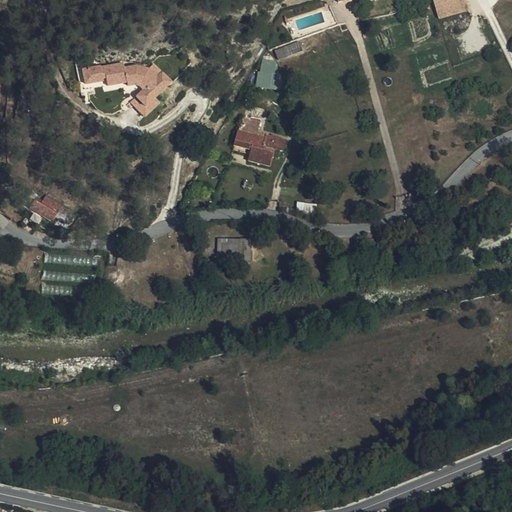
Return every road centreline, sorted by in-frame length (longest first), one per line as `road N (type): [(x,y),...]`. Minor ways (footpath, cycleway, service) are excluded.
road 1 (residential): [(511,137),(479,155),(427,208),(380,228),(326,230),(218,214),(66,244),(11,234),(0,222)]
road 2 (tertiary): [(353,511),(511,449)]
